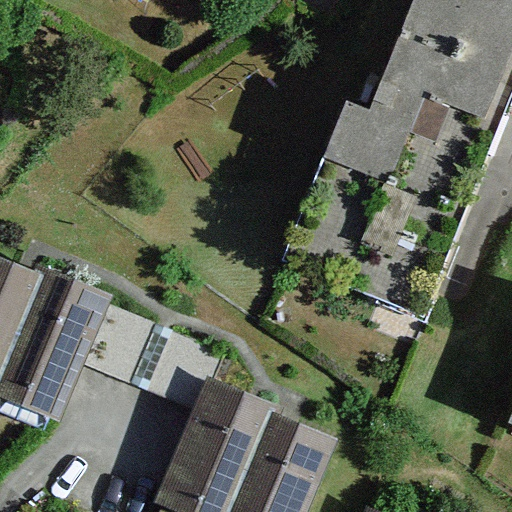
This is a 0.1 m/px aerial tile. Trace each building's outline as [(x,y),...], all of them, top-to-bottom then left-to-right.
[(511,3),(504,0),(437,0),(390,124),(349,109),(289,266),(424,318),(489,148),(511,156),(511,3)] [(63,282),(0,257),(0,404),(8,408),(63,282)] [(129,310),(63,282),(8,408),(74,437),(129,310)] [(249,511),(296,419),(221,384),(161,510),(165,511),(249,511)] [(327,511),(358,450),(296,419),(249,511),(327,511)]
